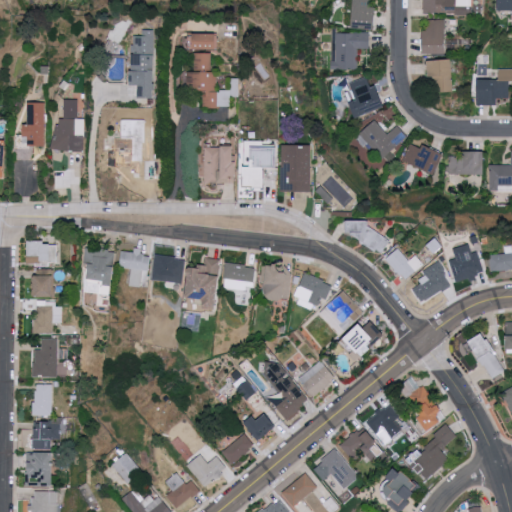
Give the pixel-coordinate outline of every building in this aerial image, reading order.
[(377,30),(378,7),(372,7),(372,0),(354,0),(353,29),(377,30)] [(424,0),(424,12),(458,13),(458,7),(471,7),(470,0),(424,0)] [(511,0),(499,0),(500,10),(511,10),(511,0)] [(447,54),(446,19),(425,20),(425,54),(447,54)] [(131,85),(138,85),(138,97),(153,97),(153,30),(142,30),(142,36),(131,36),(131,85)] [(370,48),(371,33),(333,32),(332,69),(358,70),(358,48),(370,48)] [(218,34),(194,33),(193,49),(218,49),(218,34)] [(181,90),(203,90),(203,107),(232,107),(232,90),(218,90),(218,72),(213,72),(213,53),(195,53),(195,71),(181,71),(181,90)] [(428,60),(428,82),(436,82),(437,93),(453,92),(453,59),(428,60)] [(511,68),(499,68),(499,80),(480,79),(480,104),(497,105),(497,98),(511,99),(511,80),(511,68)] [(350,82),(356,100),(349,102),(355,118),(386,106),(378,85),(371,87),(367,76),(350,82)] [(83,151),(84,119),(78,118),(79,99),(65,99),(64,118),(56,118),(55,150),(83,151)] [(44,147),(46,102),(29,102),(28,124),(22,124),(22,146),(44,147)] [(132,175),(155,175),(156,159),(143,159),(144,119),(121,119),(121,136),(112,136),(112,153),(124,154),(124,167),(132,167),(132,175)] [(358,134),(382,159),(408,136),(398,125),(388,134),(374,119),(358,134)] [(445,154),(423,144),(422,148),(411,143),(403,161),(436,174),(445,154)] [(282,192),(313,192),(314,146),(283,145),(282,192)] [(236,146),(205,147),(206,184),(238,183),(236,146)] [(278,184),(277,147),(251,148),(251,167),(244,167),(245,185),(278,184)] [(511,185),(511,150),(511,151),(511,165),(490,165),(489,191),(507,191),(507,186),(511,185)] [(484,175),(485,152),(468,151),(468,156),(449,156),(448,174),(484,175)] [(371,232),(371,220),(348,219),(348,232),(354,232),(354,246),(386,247),(387,233),(371,232)] [(57,241),(29,241),(30,262),(58,262),(57,241)] [(478,250),(473,252),(470,243),(454,248),(457,257),(450,259),(457,282),(485,273),(478,250)] [(511,268),(511,245),(506,245),(506,253),(491,254),(491,269),(511,268)] [(85,291),(111,294),(115,250),(86,247),(85,264),(90,264),(88,280),(86,280),(85,291)] [(144,287),(148,255),(140,254),(141,251),(121,248),(119,267),(132,269),(130,285),(144,287)] [(416,255),(408,260),(400,248),(387,257),(402,280),(424,266),(416,255)] [(184,258),(155,255),(152,280),(166,281),(165,289),(181,291),(184,258)] [(217,305),(220,258),(205,257),(204,266),(189,265),(186,303),(217,305)] [(412,286),(422,302),(452,284),(439,261),(423,271),(427,277),(412,286)] [(255,265),(226,262),(224,287),(253,289),(255,265)] [(264,263),(260,281),(269,283),(267,297),(288,301),(293,273),(279,271),(280,266),(264,263)] [(315,310),(319,296),(327,299),(333,282),(305,273),(295,303),(315,310)] [(55,296),(56,274),(35,274),(35,295),(55,296)] [(320,313),(342,334),(365,311),(344,290),(320,313)] [(54,333),(54,322),(62,323),(63,304),(35,304),(34,332),(54,333)] [(344,342),(361,360),(375,347),(373,346),(386,334),(371,317),(344,342)] [(469,345),(492,383),(506,375),(482,337),(469,345)] [(34,376),(58,376),(58,338),(42,338),(42,349),(35,349),(34,376)] [(299,376),(312,396),(335,381),(323,361),(299,376)] [(276,407),(288,419),(308,400),(271,363),(261,372),(286,397),(276,407)] [(53,384),(35,383),(34,415),(53,415),(53,384)] [(422,389),(445,421),(427,434),(418,422),(422,420),(408,400),(422,389)] [(511,417),(501,398),(511,391),(511,417)] [(389,410),(397,421),(393,424),(401,435),(391,442),(384,434),(377,439),(367,426),(389,410)] [(259,439),(277,425),(267,412),(259,419),(255,414),(245,422),(259,439)] [(61,439),(60,420),(35,421),(36,449),(54,448),(53,440),(61,439)] [(445,428),(455,441),(439,454),(447,464),(434,474),(420,456),(436,442),(433,438),(445,428)] [(374,448),(361,432),(340,449),(354,465),(361,459),(358,456),(362,452),(372,465),(377,461),(370,452),(374,448)] [(255,445),(244,433),(222,451),(233,464),(255,445)] [(28,485),(54,486),(54,452),(28,451),(28,485)] [(142,471),(126,452),(112,465),(129,483),(142,471)] [(334,452),(354,476),(342,486),(332,475),(327,480),(316,468),(334,452)] [(187,466),(206,486),(227,467),(217,455),(209,462),(201,453),(187,466)] [(167,495),(177,509),(200,490),(191,480),(187,484),(177,472),(165,482),(172,491),(167,495)] [(402,476),(418,489),(413,494),(406,488),(399,496),(406,502),(400,509),(390,501),(395,496),(389,492),(402,476)] [(305,477),(282,497),(293,511),(317,491),(305,477)] [(57,511),(58,491),(34,490),(33,507),(32,507),(32,511),(57,511)] [(168,511),(154,492),(140,502),(132,491),(123,497),(134,511),(168,511)] [(291,511),(280,497),(261,511),(291,511)]
